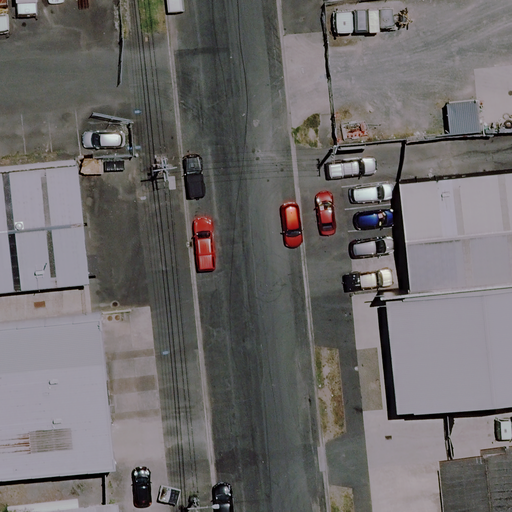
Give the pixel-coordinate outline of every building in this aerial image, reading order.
[(484,97),(382,108),(386,147),(488,136),(484,97)] [(511,166),(383,176),(395,295),(511,286),(511,166)] [(107,177),(0,186),(0,308),(118,298),(107,177)] [(132,325),(0,336),(0,490),(146,477),(132,325)] [(511,413),(511,338),(458,344),(462,379),(455,380),(459,419),(511,413)] [(511,511),(511,458),(443,464),(446,511),(511,511)]
